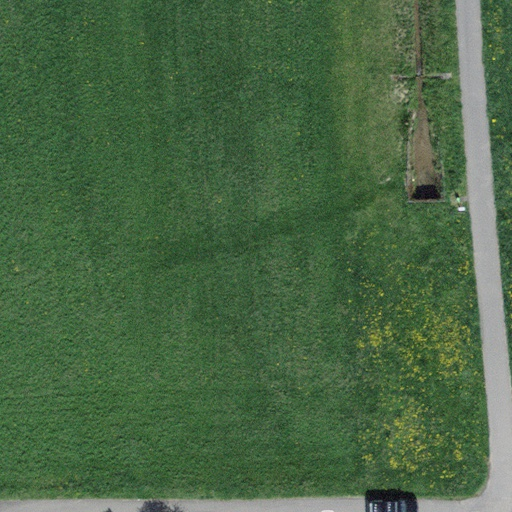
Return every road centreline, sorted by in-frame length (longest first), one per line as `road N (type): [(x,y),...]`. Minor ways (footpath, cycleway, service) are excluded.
road 1 (residential): [(483,0),(508,508)]
road 2 (residential): [(508,508),(217,511)]
